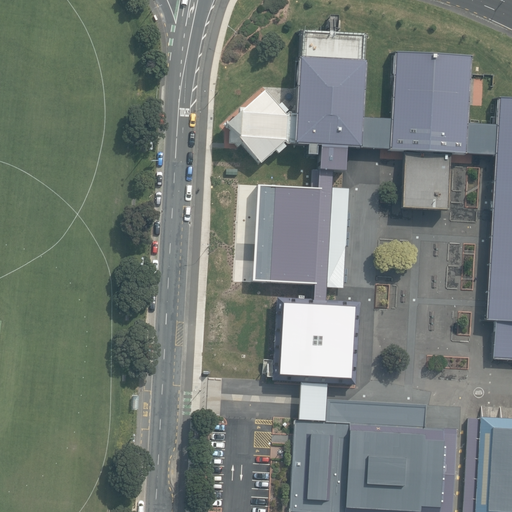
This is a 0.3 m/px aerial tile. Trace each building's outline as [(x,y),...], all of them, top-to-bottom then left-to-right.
[(289,144),(289,146),(302,146),(302,148),(301,148),(301,157),(310,157),(311,147),(317,147),(315,167),(334,168),(341,169),(342,149),(356,149),(358,118),(361,62),(359,62),(360,35),(335,34),(336,16),(326,16),(325,33),(298,32),(297,59),(294,59),(291,115),(289,144)] [(447,154),(463,155),(464,124),(468,57),(392,53),(388,120),(386,151),(401,152),(447,154)] [(289,144),(291,115),(288,115),(288,114),(285,113),(283,115),(282,114),(285,111),(278,104),(275,107),(261,92),(240,110),(235,110),(235,113),(234,113),(221,125),(228,134),(227,143),(238,144),(257,165),(272,151),(275,155),(283,147),(280,144),(281,143),(283,145),(286,146),(286,144),(289,144)] [(511,99),(495,99),(493,126),(492,157),(483,321),(491,322),(511,322),(511,99)] [(356,149),(386,151),(388,120),(358,118),(356,149)] [(464,124),(463,155),(492,157),(493,126),(464,124)] [(447,154),(401,152),(398,209),(444,211),(447,154)] [(333,189),(334,168),(315,167),(314,188),(260,185),(255,279),(310,282),(335,283),(343,283),(348,190),(333,189)] [(334,301),(335,283),(310,282),(309,296),(309,300),(309,302),(334,303),(334,301)] [(309,302),(309,300),(274,298),(269,382),(353,387),(358,303),(334,301),(334,303),(309,302)] [(511,322),(491,322),(489,359),(511,360),(511,322)] [(511,511),(511,419),(478,417),(472,511),(511,511)] [(293,420),(287,511),(289,511),(437,511),(442,428),(293,420)] [(235,432),(210,431),(208,463),(234,464),(235,432)] [(269,434),(243,433),(242,465),(267,466),(269,434)] [(208,463),(207,463),(205,492),(232,493),(234,464),(208,463)] [(267,466),(242,465),(240,493),(267,495),(269,466),(267,466)]
